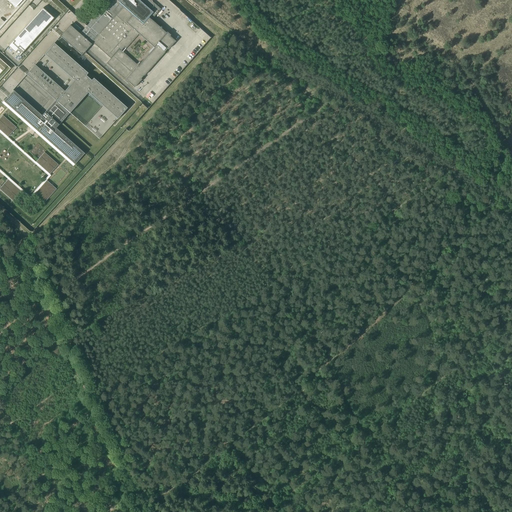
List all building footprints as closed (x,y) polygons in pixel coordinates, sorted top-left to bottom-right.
[(132,86),(134,87),(141,79),(140,78),(143,75),(143,76),(165,52),(164,51),(167,49),(175,41),(169,35),(170,35),(167,32),(166,32),(149,17),(152,13),(154,15),(160,8),(151,0),(109,0),(79,34),(69,26),(60,36),(81,55),(92,43),(110,58),(105,63),(124,80),(123,80),(127,83),(128,82),(132,86)] [(19,54),(51,19),(51,18),(51,17),(50,16),(51,15),(42,7),(41,7),(40,7),(7,45),(18,54),(19,54)] [(88,80),(83,75),(85,73),(53,45),(44,56),(71,80),(62,91),(35,66),(26,76),(53,100),(39,116),(11,90),(1,101),(72,164),(82,153),(53,128),(85,93),(114,119),(124,108),(91,78),(88,80)] [(16,128),(3,115),(0,118),(0,130),(8,138),(16,128)] [(58,165),(44,152),(36,162),(49,175),(58,165)] [(22,193),(8,180),(0,188),(0,190),(13,202),(22,193)] [(56,189),(47,181),(34,194),(44,203),(56,189)]
